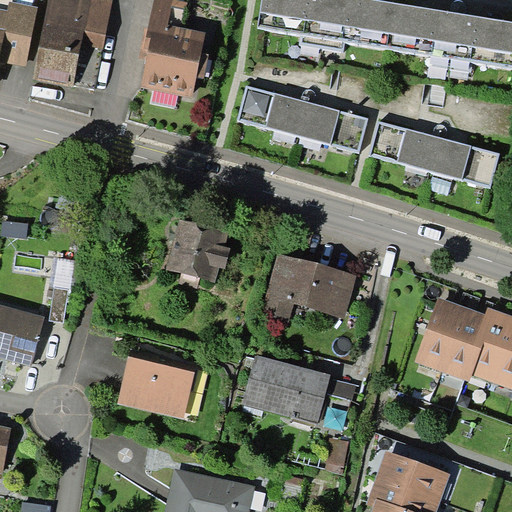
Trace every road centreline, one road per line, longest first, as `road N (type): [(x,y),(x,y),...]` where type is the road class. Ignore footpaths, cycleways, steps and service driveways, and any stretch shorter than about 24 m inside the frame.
road 1 (primary): [(511,271),(0,122)]
road 2 (residential): [(61,511),(71,427),(62,414),(0,401)]
